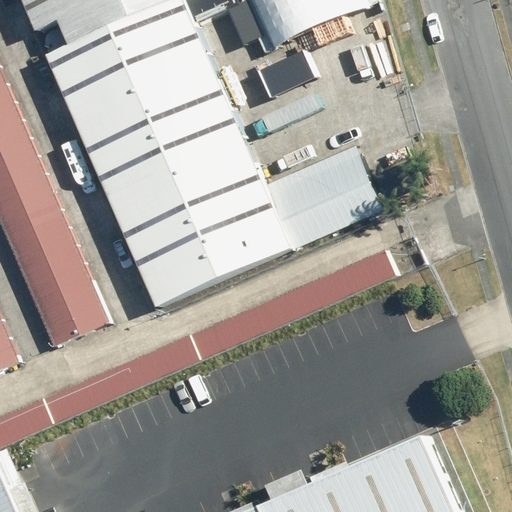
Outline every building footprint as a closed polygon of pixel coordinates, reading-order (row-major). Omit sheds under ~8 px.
[(23,0),(25,2),(29,0),(39,0),(54,33),(83,20),(94,45),(170,13),(164,0),(23,0)] [(170,13),(94,45),(62,58),(168,308),(393,214),(365,147),(273,185),(196,2),(170,13)] [(0,200),(64,346),(120,322),(0,48),(0,200)] [(0,449),(401,277),(389,251),(0,418),(0,449)] [(130,252),(114,259),(128,293),(145,286),(130,252)] [(0,374),(30,361),(0,292),(0,374)] [(59,511),(48,484),(34,489),(18,451),(0,458),(0,511),(480,511),(449,439),(365,475),(360,464),(328,478),(325,472),(291,487),(298,503),(276,511),(274,511),(270,502),(246,511),(59,511)]
